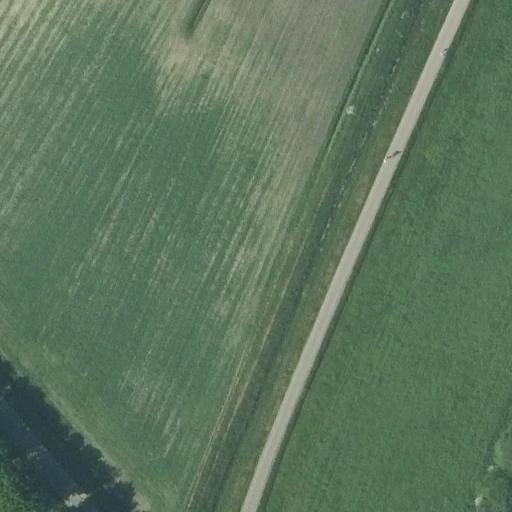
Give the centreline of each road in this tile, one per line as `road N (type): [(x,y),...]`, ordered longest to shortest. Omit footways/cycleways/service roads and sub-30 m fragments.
road 1 (unclassified): [(248,511),(461,0)]
road 2 (unclassified): [(86,511),(0,410)]
